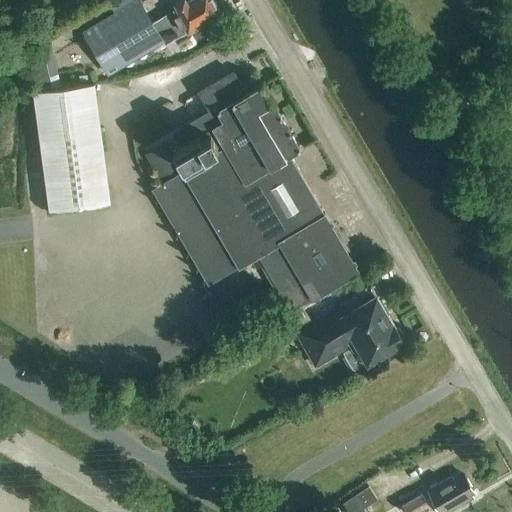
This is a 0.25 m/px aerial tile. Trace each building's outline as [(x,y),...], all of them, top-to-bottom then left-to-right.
[(130,0),(82,29),(109,73),(163,41),(153,24),(138,0),(130,0)] [(182,0),(176,4),(178,7),(153,24),(163,41),(165,43),(186,31),(187,32),(219,13),(211,0),(190,0),(186,3),(184,0),(182,0)] [(38,76),(63,71),(56,36),(31,41),(38,76)] [(171,88),(219,60),(213,50),(165,77),(171,88)] [(171,132),(179,146),(173,149),(185,169),(182,171),(151,189),(208,285),(238,267),(250,260),(256,269),(261,266),(274,287),(271,289),(274,293),(271,295),(282,314),(357,270),(324,213),(324,214),(289,155),(300,149),(262,83),(245,93),(233,71),(198,91),(209,110),(171,132)] [(93,85),(33,93),(49,210),(109,202),(93,85)] [(182,169),(166,142),(144,154),(160,182),(182,169)] [(210,315),(222,335),(270,306),(259,286),(210,315)] [(397,327),(392,326),(374,296),(367,300),(363,293),(301,330),(320,362),(353,342),(365,363),(401,341),(400,339),(401,334),(397,327)] [(280,333),(282,336),(306,321),(307,323),(311,320),(302,306),(274,322),(280,333)] [(280,333),(274,322),(262,329),(268,340),(280,333)] [(429,491),(441,511),(448,511),(472,498),(470,494),(474,492),(463,473),(452,480),(450,478),(429,491)] [(421,495),(401,506),(403,511),(413,511),(427,504),(421,495)]
